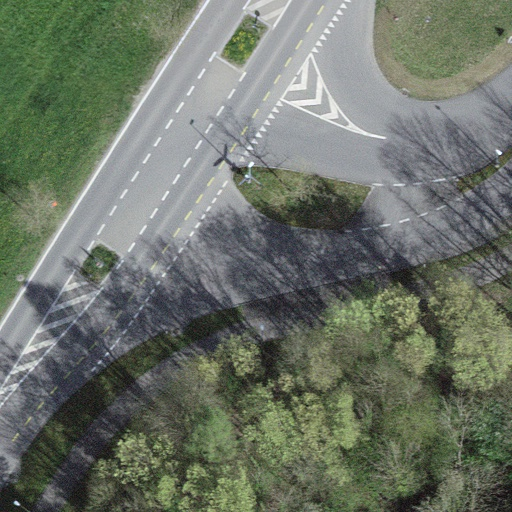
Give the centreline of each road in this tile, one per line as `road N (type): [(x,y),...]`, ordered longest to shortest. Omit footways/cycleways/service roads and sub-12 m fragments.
road 1 (unclassified): [(105,256),(365,250),(469,219),(511,188)]
road 2 (unclassified): [(511,113),(453,142),(394,140),(357,128),(232,58)]
road 3 (primary): [(105,256),(232,58)]
road 4 (primary): [(0,415),(105,256)]
